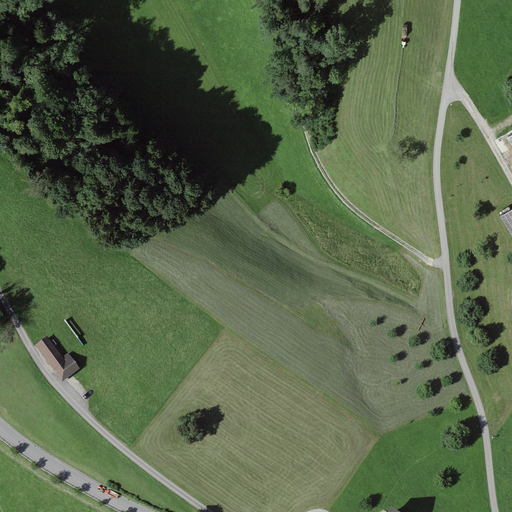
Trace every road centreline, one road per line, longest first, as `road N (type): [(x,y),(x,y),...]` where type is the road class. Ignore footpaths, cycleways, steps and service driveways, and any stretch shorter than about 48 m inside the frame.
road 1 (unclassified): [(458,0),(437,187),(453,330),(487,440),(495,511)]
road 2 (track): [(266,0),(322,171),(373,224),(446,261)]
road 3 (unclassified): [(209,511),(71,400),(0,294)]
road 4 (tertiary): [(140,511),(0,425)]
